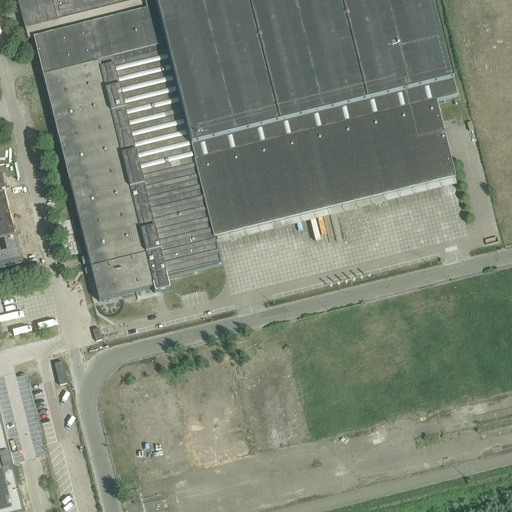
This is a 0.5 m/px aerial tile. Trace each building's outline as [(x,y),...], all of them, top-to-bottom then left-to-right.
[(456,97),(431,0),(25,0),(17,2),(27,41),(33,39),(99,302),(153,289),(154,294),(170,290),(167,279),(221,265),(214,239),(455,179),(436,102),(456,97)] [(0,511),(23,511),(0,418),(0,271),(24,266),(1,175),(0,175),(0,511)] [(31,309),(44,308),(43,293),(29,294),(31,309)] [(67,384),(62,362),(54,364),(59,386),(67,384)] [(292,404),(301,395),(298,391),(288,400),(292,404)]
